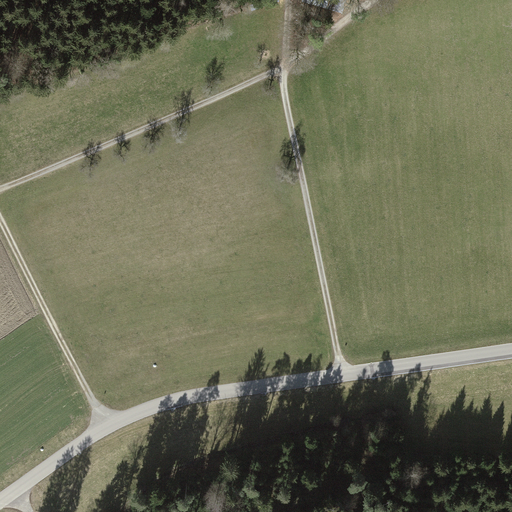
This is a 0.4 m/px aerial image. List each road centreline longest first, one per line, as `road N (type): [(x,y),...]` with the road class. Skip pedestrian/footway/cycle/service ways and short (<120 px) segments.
road 1 (tertiary): [(0,502),(107,425),(166,400),(511,351)]
road 2 (track): [(280,70),(344,372)]
road 3 (track): [(280,70),(0,189)]
road 4 (track): [(107,425),(0,218)]
